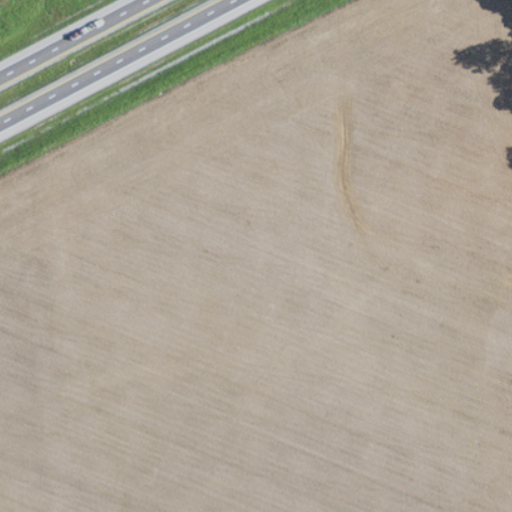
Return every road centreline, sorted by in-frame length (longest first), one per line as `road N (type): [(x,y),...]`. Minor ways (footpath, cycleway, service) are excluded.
road 1 (trunk): [(0,125),(237,0)]
road 2 (trunk): [(145,0),(0,77)]
